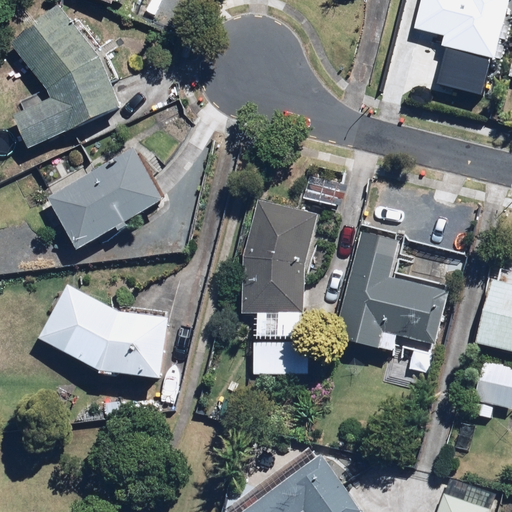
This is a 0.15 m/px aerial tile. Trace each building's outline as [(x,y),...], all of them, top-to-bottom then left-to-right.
[(83,0),(113,10),(116,0),(83,0)] [(496,64),(508,0),(423,0),(418,31),(445,37),(442,54),(496,64)] [(113,40),(102,49),(81,22),(74,28),(59,9),(11,46),(54,101),(14,119),(31,155),(123,113),(110,84),(118,80),(108,58),(120,49),(113,40)] [(167,208),(133,152),(49,202),(82,258),(167,208)] [(297,175),(291,196),(338,210),(344,189),(297,175)] [(255,202),(245,250),(241,325),(256,326),(254,376),(282,377),(283,346),(298,347),(299,322),(304,322),(306,263),(309,264),(319,216),(255,202)] [(399,245),(360,235),(332,345),(395,361),(398,349),(432,358),(449,291),(391,276),(399,245)] [(511,361),(511,288),(490,284),(474,354),(511,361)] [(69,289),(39,343),(100,377),(162,387),(171,326),(120,319),(69,289)] [(511,412),(511,371),(484,363),(472,404),(511,415),(511,412)] [(360,511),(317,449),(226,511),(360,511)] [(488,511),(430,492),(423,511),(488,511)]
